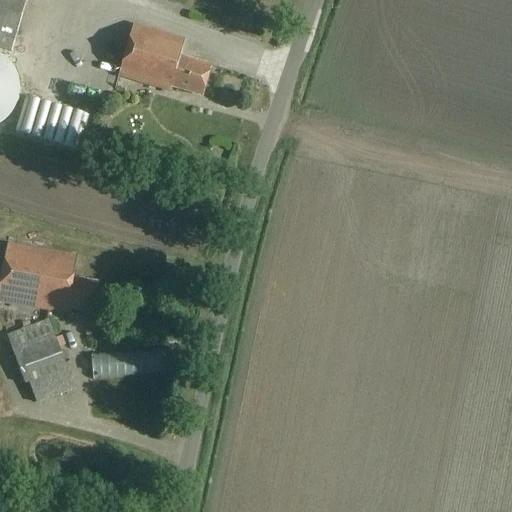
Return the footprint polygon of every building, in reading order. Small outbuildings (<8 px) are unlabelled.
[(0,0),(0,50),(11,54),(27,0),(0,0)] [(201,97),(210,66),(179,58),(184,41),(132,26),(118,77),(169,92),(170,89),(201,97)] [(0,123),(1,123),(6,118),(10,112),(13,106),(15,99),(16,92),(15,85),(13,79),(10,72),(6,67),(1,62),(0,60),(0,123)] [(93,314),(98,285),(72,280),(76,257),(7,244),(0,281),(0,302),(65,314),(65,310),(93,314)] [(74,388),(48,319),(5,336),(24,385),(27,384),(35,403),(74,388)] [(84,355),(85,379),(139,376),(138,353),(84,355)]
